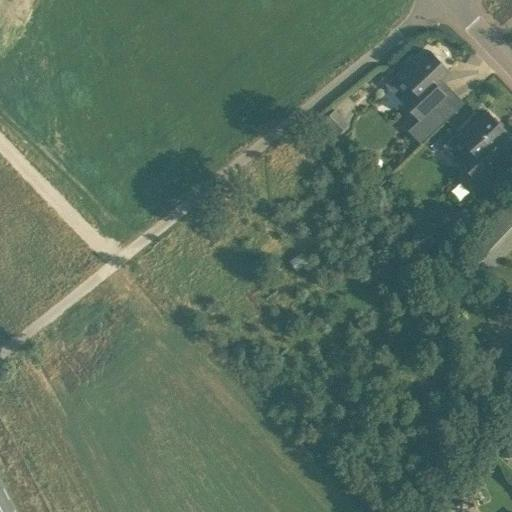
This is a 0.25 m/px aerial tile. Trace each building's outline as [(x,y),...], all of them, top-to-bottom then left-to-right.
[(412,59),(397,72),(386,84),(400,99),(400,98),(419,118),(408,129),(421,143),(447,119),(434,106),(442,99),(432,88),(436,84),(435,83),(449,70),(429,50),(415,63),(412,59)] [(322,120),(332,131),(344,120),(334,109),(322,120)] [(469,119),(455,133),(443,144),(456,159),(457,158),(488,190),(511,167),(511,164),(493,144),(506,131),(487,110),(473,123),(469,119)] [(511,206),(508,203),(487,226),(461,254),(485,276),(511,247),(511,206)] [(439,303),(454,286),(442,275),(427,292),(439,303)]
